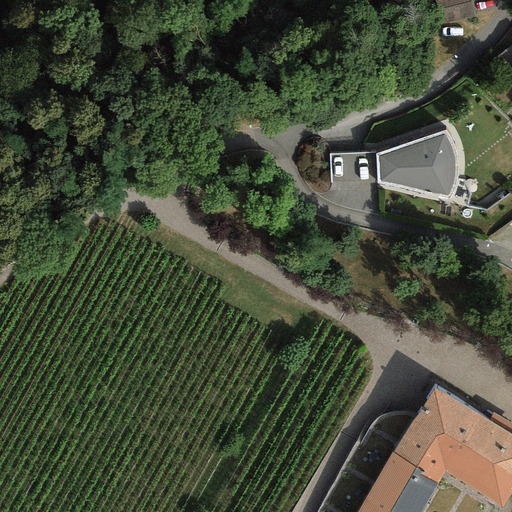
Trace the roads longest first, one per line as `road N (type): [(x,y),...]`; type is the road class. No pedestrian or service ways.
road 1 (residential): [(496,0),(419,103),(281,137)]
road 2 (track): [(154,186),(74,222),(0,286)]
road 3 (unknown): [(382,366),(448,366),(511,407)]
